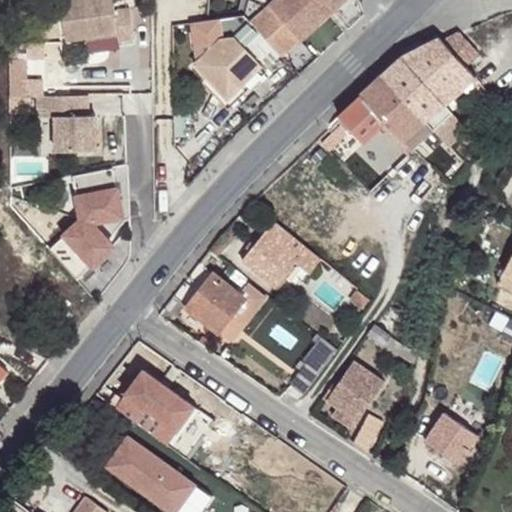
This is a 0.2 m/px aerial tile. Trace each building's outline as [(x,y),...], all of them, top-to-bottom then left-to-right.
[(112,0),(59,0),(65,39),(87,35),(116,32),(117,39),(133,37),(129,7),(114,9),(112,0)] [(272,44),(283,56),(334,9),(326,0),(274,0),(251,21),(263,34),(272,44)] [(326,0),(334,9),(343,0),(326,0)] [(219,18),(193,22),(198,53),(202,58),(197,63),(230,98),(264,65),(257,59),(272,44),(263,34),(251,21),(245,15),(220,19),(219,18)] [(116,32),(87,35),(88,43),(117,39),(116,32)] [(403,56),(445,102),(454,95),(465,86),(477,77),(443,39),(441,37),(403,56)] [(384,74),(425,121),(445,102),(403,56),(384,74)] [(26,57),(9,57),(9,94),(27,94),(26,57)] [(405,141),(412,149),(433,130),(425,121),(384,74),(361,95),(385,122),(404,142),(405,141)] [(472,95),(465,86),(454,95),(461,104),(472,95)] [(87,93),(37,94),(37,114),(55,114),(56,148),(96,149),(95,113),(87,113),(87,93)] [(361,95),(339,115),(352,131),(364,143),(385,122),(361,95)] [(425,121),(433,130),(448,146),(467,128),(445,102),(425,121)] [(335,119),(349,134),(352,131),(339,115),(335,119)] [(301,154),(308,161),(322,147),(315,141),(301,154)] [(337,157),(325,145),(322,147),(308,161),(321,174),(337,157)] [(308,161),(295,174),(308,186),(321,174),(308,161)] [(127,162),(73,173),(81,216),(50,246),(78,275),(113,243),(107,237),(124,217),(130,215),(127,162)] [(260,209),(251,202),(239,216),(248,224),(260,209)] [(242,260),(276,287),(296,262),(309,273),(322,259),(274,220),(242,260)] [(212,245),(222,253),(228,245),(219,237),(212,245)] [(212,245),(209,249),(218,257),(222,253),(212,245)] [(199,261),(173,296),(185,306),(187,307),(214,273),(199,261)] [(497,284),(511,291),(511,274),(504,270),(497,284)] [(243,276),(236,271),(232,276),(238,282),(243,276)] [(240,293),(214,273),(187,307),(219,332),(246,298),(240,293)] [(246,298),(219,332),(233,343),(268,298),(248,282),(240,293),(246,298)] [(372,301),(356,289),(350,298),(365,310),(372,301)] [(164,309),(160,314),(172,323),(185,306),(173,296),(163,309),(164,309)] [(502,333),(511,337),(511,319),(510,318),(502,333)] [(367,334),(391,349),(398,339),(375,324),(367,334)] [(307,363),(320,373),(338,350),(322,337),(304,360),(307,363)] [(398,339),(391,349),(404,358),(414,361),(416,351),(398,339)] [(334,381),(323,398),(337,407),(358,420),(384,381),(353,361),(337,384),(334,381)] [(291,385),(304,394),(320,373),(307,363),(291,385)] [(144,370),(116,408),(168,444),(195,407),(144,370)] [(358,420),(337,407),(332,415),(353,429),(358,420)] [(478,435),(445,412),(425,441),(458,464),(478,435)] [(367,449),(368,450),(384,420),(369,413),(354,441),(355,442),(367,449)] [(176,511),(196,484),(127,436),(106,466),(170,511),(176,511)] [(196,484),(176,511),(200,511),(212,496),(196,484)] [(73,511),(110,511),(87,495),(73,511)] [(3,511),(32,511),(15,498),(3,511)]
